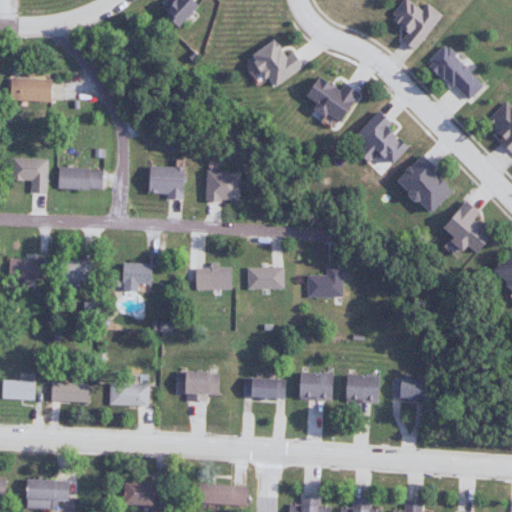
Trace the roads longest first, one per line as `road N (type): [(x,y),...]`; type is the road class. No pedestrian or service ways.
road 1 (residential): [(511,467),(0,437)]
road 2 (residential): [(300,0),(323,33),(378,62),(511,198)]
road 3 (residential): [(118,222),(121,121),(59,24)]
road 4 (residential): [(118,222),(286,233)]
road 5 (residential): [(115,0),(59,24),(0,24)]
